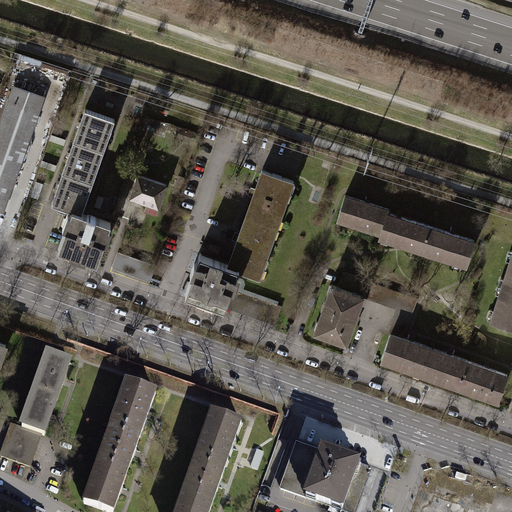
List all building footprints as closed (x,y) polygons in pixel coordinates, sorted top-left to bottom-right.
[(12,85),(0,118),(0,211),(42,96),(12,85)] [(113,119),(84,109),(72,140),(101,151),(113,119)] [(72,140),(61,171),(90,181),(101,151),(72,140)] [(261,169),(244,217),(274,228),(292,180),(261,169)] [(61,171),(50,203),(69,210),(79,212),(90,181),(61,171)] [(136,174),(128,196),(156,206),(164,184),(136,174)] [(40,197),(44,183),(37,181),(34,195),(40,197)] [(348,194),(339,220),(385,236),(394,210),(348,194)] [(69,210),(56,248),(95,261),(109,222),(85,214),(79,212),(69,210)] [(483,240),(394,210),(385,236),(474,266),(483,240)] [(244,217),(227,264),(236,268),(257,275),(274,228),(244,217)] [(115,251),(110,266),(149,280),(154,265),(115,251)] [(222,306),(224,302),(229,288),(236,268),(227,264),(198,254),(184,293),(222,306)] [(511,265),(492,322),(511,328),(511,265)] [(364,280),(359,295),(364,297),(399,309),(391,332),(408,338),(421,300),(364,280)] [(333,286),(318,330),(348,341),(364,297),(359,295),(333,286)] [(273,320),(278,306),(229,288),(224,302),(273,320)] [(391,332),(381,362),(503,404),(511,379),(511,374),(408,338),(391,332)] [(46,356),(33,392),(55,400),(62,382),(68,363),(46,356)] [(126,384),(112,425),(147,436),(153,419),(161,396),(126,384)] [(33,392),(20,428),(39,434),(42,436),(55,400),(33,392)] [(211,414),(197,454),(232,466),(246,426),(211,414)] [(10,425),(0,454),(0,456),(27,466),(39,434),(20,428),(10,425)] [(112,425),(98,465),(133,477),(140,457),(147,436),(112,425)] [(294,444),(279,489),(304,498),(320,452),(294,444)] [(354,511),(369,470),(320,452),(304,498),(344,511),(354,511)] [(197,454),(183,495),(218,507),(232,466),(197,454)] [(98,465),(84,506),(102,511),(121,511),(128,494),(133,477),(98,465)] [(183,495),(176,511),(216,511),(218,507),(183,495)]
